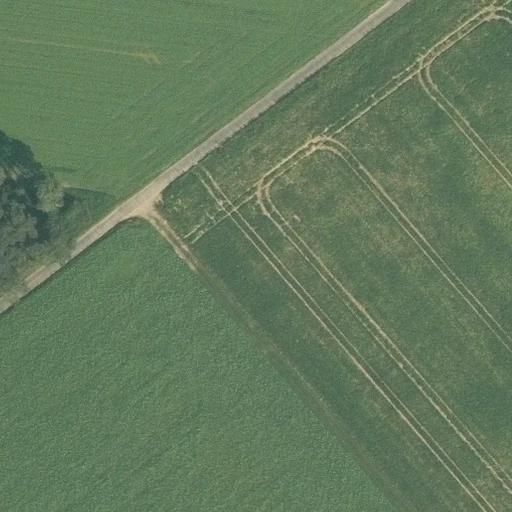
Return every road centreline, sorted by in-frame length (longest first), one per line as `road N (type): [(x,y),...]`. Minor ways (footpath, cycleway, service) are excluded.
road 1 (track): [(402,0),(0,305)]
road 2 (track): [(408,511),(137,201)]
